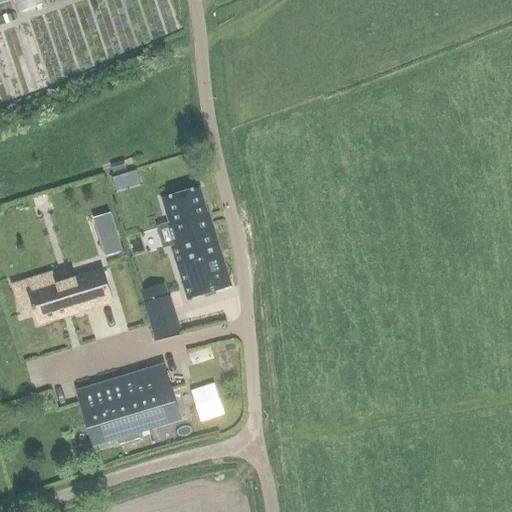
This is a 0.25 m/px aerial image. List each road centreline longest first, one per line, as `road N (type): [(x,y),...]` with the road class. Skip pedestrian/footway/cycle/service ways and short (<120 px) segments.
road 1 (unclassified): [(257,433),(246,282),(191,0)]
road 2 (track): [(23,511),(257,433)]
road 3 (unknown): [(251,346),(171,355),(43,394)]
